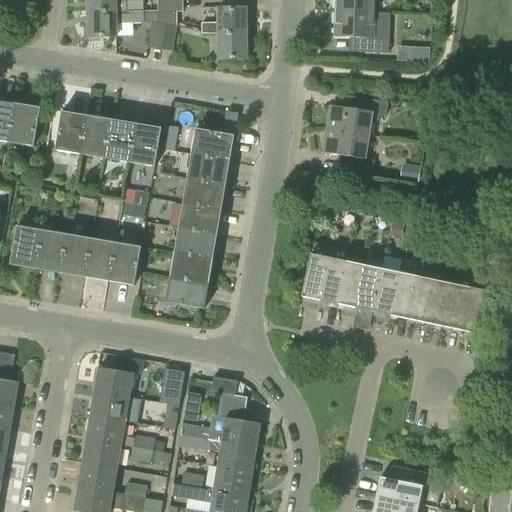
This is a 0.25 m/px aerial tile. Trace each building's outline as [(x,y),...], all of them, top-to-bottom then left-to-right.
[(87,0),(88,14),(158,14),(158,12),(157,13),(143,13),(143,2),(116,2),(115,0),(87,0)] [(336,0),(336,14),(375,15),(375,0),(336,0)] [(158,25),(165,26),(178,28),(176,13),(182,13),(182,1),(157,1),(157,13),(158,12),(158,14),(158,25)] [(218,35),(218,36),(247,36),(247,10),(217,11),(218,24),(201,24),(201,35),(218,35)] [(116,25),(152,24),(158,25),(158,14),(88,14),(88,39),(116,39),(116,25)] [(336,14),(335,40),(348,40),(361,40),(360,53),(388,54),(389,34),(390,16),(375,15),(336,14)] [(148,49),(161,51),(165,26),(158,25),(152,24),(148,49)] [(165,26),(161,51),(173,54),(178,28),(165,26)] [(247,36),(218,36),(218,61),(247,61),(247,36)] [(418,49),(417,63),(430,64),(430,62),(430,57),(430,50),(418,49)] [(333,108),(328,132),(370,139),(373,126),(374,118),(385,120),(388,118),(391,105),(365,100),(363,113),(349,111),(333,108)] [(0,142),(8,144),(15,106),(0,102),(0,142)] [(15,106),(8,144),(34,148),(40,110),(15,106)] [(55,152),(80,156),(86,117),(62,113),(55,152)] [(80,156),(104,160),(110,122),(86,117),(80,156)] [(104,160),(128,165),(135,126),(110,122),(104,160)] [(135,126),(128,165),(155,169),(161,130),(135,126)] [(196,131),(192,156),(230,162),(234,138),(196,131)] [(328,132),(324,156),(342,159),(357,161),(355,172),(372,174),(374,162),(367,160),(370,139),(328,132)] [(173,152),(175,135),(166,133),(164,151),(173,152)] [(192,156),(188,180),(226,187),(230,162),(192,156)] [(188,180),(183,205),(222,211),(226,187),(188,180)] [(151,205),(153,193),(130,188),(128,201),(151,205)] [(183,205),(179,229),(217,236),(222,211),(183,205)] [(147,238),(147,217),(123,216),(123,238),(147,238)] [(10,266),(35,271),(42,232),(17,227),(10,266)] [(179,229),(175,253),(213,260),(217,236),(179,229)] [(35,271),(60,275),(66,236),(42,232),(35,271)] [(60,275),(84,279),(91,240),(66,236),(60,275)] [(84,279),(109,283),(115,244),(91,240),(84,279)] [(115,244),(109,283),(134,288),(141,249),(115,244)] [(175,253),(171,278),(209,284),(213,260),(175,253)] [(302,299),(320,303),(330,259),(312,256),(302,299)] [(418,271),(420,262),(389,257),(387,266),(418,271)] [(320,303),(339,307),(348,263),(330,259),(320,303)] [(339,307),(357,311),(366,267),(348,263),(339,307)] [(357,311),(374,315),(383,271),(366,267),(357,311)] [(374,315),(391,319),(400,275),(383,271),(374,315)] [(391,319),(409,322),(418,278),(400,275),(391,319)] [(209,284),(171,278),(166,304),(204,311),(209,284)] [(409,322),(427,326),(436,282),(418,278),(409,322)] [(427,326),(445,330),(454,286),(436,282),(427,326)] [(445,330),(462,334),(471,290),(454,286),(445,330)] [(471,290),(462,334),(492,340),(497,316),(485,314),(489,294),(471,290)] [(0,364),(0,379),(11,381),(15,356),(2,354),(0,364)] [(99,369),(95,393),(130,398),(133,374),(99,369)] [(185,373),(166,370),(160,403),(180,406),(185,373)] [(0,404),(15,407),(19,383),(11,382),(11,381),(0,379),(0,404)] [(206,420),(210,381),(196,379),(191,418),(206,420)] [(212,393),(236,397),(239,383),(214,379),(212,393)] [(95,393),(91,416),(126,422),(130,398),(95,393)] [(0,429),(11,431),(15,407),(0,404),(0,429)] [(165,415),(163,429),(175,431),(177,417),(165,415)] [(91,416),(87,440),(122,446),(122,447),(132,449),(153,452),(154,444),(154,440),(134,437),(134,439),(123,437),(126,422),(91,416)] [(212,429),(210,441),(223,443),(223,444),(257,449),(261,426),(242,423),(226,420),(225,431),(212,429)] [(182,424),(180,437),(189,438),(210,441),(212,429),(191,426),(182,424)] [(0,453),(7,455),(11,431),(0,429),(0,453)] [(221,453),(219,467),(253,473),(257,449),(223,444),(223,443),(210,441),(189,438),(180,437),(178,448),(209,453),(209,451),(221,453)] [(87,440),(83,464),(118,469),(122,447),(122,446),(87,440)] [(132,449),(130,461),(151,464),(152,462),(153,452),(132,449)] [(83,464),(79,488),(114,493),(116,482),(118,469),(83,464)] [(219,467),(215,491),(249,497),(253,473),(219,467)] [(381,480),(377,498),(420,507),(424,490),(442,493),(444,484),(426,480),(427,475),(393,468),(390,482),(381,480)] [(173,478),(172,484),(202,489),(204,477),(183,473),(182,480),(173,478)] [(126,484),(124,495),(144,498),(146,487),(126,484)] [(202,489),(172,484),(170,496),(200,501),(202,489)] [(79,488),(75,511),(76,511),(110,511),(111,509),(128,511),(142,511),(143,510),(147,511),(152,511),(161,511),(163,502),(144,499),(144,498),(124,495),(124,496),(114,494),(114,493),(79,488)] [(202,489),(200,501),(213,503),(211,511),(246,511),(249,497),(215,491),(202,489)] [(377,498),(373,511),(419,511),(420,507),(377,498)]
